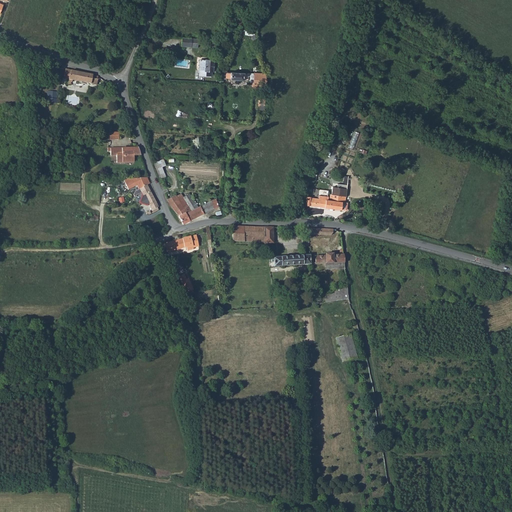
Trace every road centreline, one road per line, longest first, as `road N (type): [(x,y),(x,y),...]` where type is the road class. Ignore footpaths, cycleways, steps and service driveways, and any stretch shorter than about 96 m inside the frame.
road 1 (unclassified): [(511,269),(343,226),(175,225),(117,86)]
road 2 (track): [(343,226),(396,511)]
road 3 (track): [(175,225),(156,241),(0,253)]
road 4 (track): [(229,221),(234,128),(253,127),(256,94)]
road 5 (unclassified): [(117,86),(0,34)]
